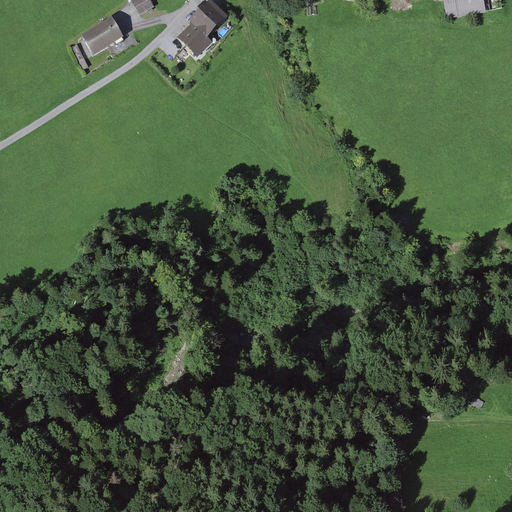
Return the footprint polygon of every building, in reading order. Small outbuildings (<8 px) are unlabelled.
[(154,8),(148,0),(134,0),(130,3),(140,17),(154,8)] [(419,0),(420,1),(427,0),(442,0),(446,21),(484,16),(481,0),(419,0)] [(227,20),(210,2),(188,23),(191,27),(206,41),(227,20)] [(122,38),(111,21),(80,40),(92,58),(122,38)] [(206,41),(191,27),(178,40),(197,59),(210,46),(206,41)]
